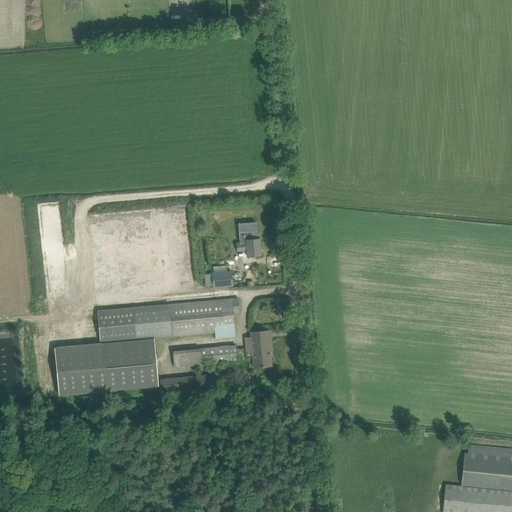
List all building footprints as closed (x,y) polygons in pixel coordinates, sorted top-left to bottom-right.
[(246,240),(246,242),(236,243),(237,251),(247,250),(248,256),(251,256),(261,255),(259,238),(249,239),(246,240)] [(211,273),(213,287),(233,285),(231,271),(211,273)] [(235,330),(233,312),(239,312),(238,298),(232,299),(222,299),(169,304),(134,307),(134,302),(130,302),(130,307),(97,310),(104,390),(158,385),(154,337),(171,336),(225,331),(235,330)] [(270,352),(272,352),(270,330),(251,332),(254,367),(271,366),(270,352)] [(238,361),(236,345),(224,346),(200,348),(201,364),(225,362),(238,361)] [(217,385),(216,374),(206,375),(207,386),(217,385)] [(511,511),(511,449),(469,445),(468,453),(465,453),(461,486),(446,485),(442,511),(511,511)]
